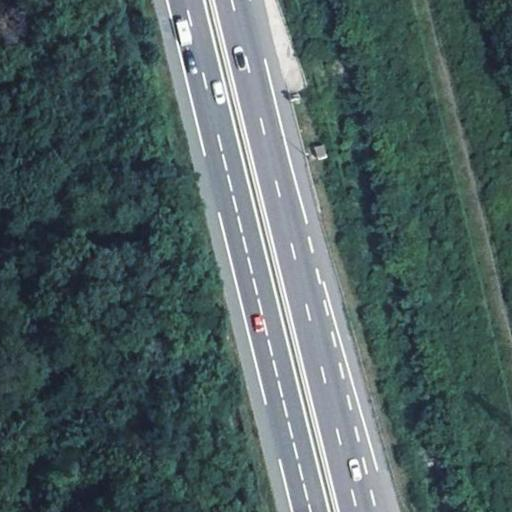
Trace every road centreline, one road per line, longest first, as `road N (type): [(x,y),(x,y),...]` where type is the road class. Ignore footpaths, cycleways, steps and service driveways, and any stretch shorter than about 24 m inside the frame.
road 1 (track): [(247,511),(121,0)]
road 2 (motorway): [(356,511),(230,0)]
road 3 (motorway): [(184,0),(309,511)]
